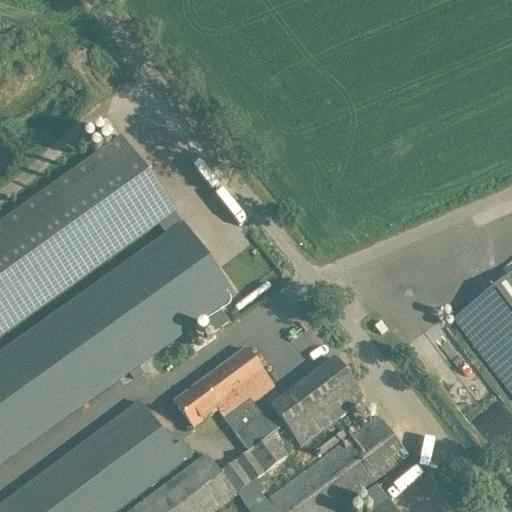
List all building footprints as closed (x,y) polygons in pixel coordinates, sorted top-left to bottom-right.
[(121,138),(0,223),(0,338),(158,225),(164,234),(181,222),(121,138)] [(0,356),(0,464),(203,320),(206,325),(221,315),(217,310),(234,298),(211,266),(183,226),(0,356)] [(511,274),(453,319),(511,394),(511,274)] [(333,511),(407,457),(379,418),(266,502),(261,495),(265,492),(256,480),(288,457),(264,426),(277,416),(300,448),(365,400),(335,361),(261,417),(252,404),(274,388),(246,351),(174,404),(193,430),(217,412),(247,452),(234,462),(220,473),(207,457),(133,511),(213,511),(236,495),(248,511),(333,511)] [(339,363),(343,368),(349,364),(345,359),(339,363)] [(144,408),(4,511),(125,511),(196,459),(186,447),(178,453),(144,408)] [(373,511),(372,511),(394,511),(377,488),(362,499),(373,511)]
